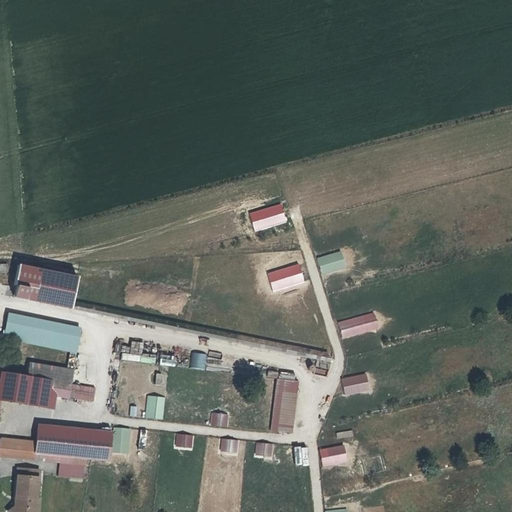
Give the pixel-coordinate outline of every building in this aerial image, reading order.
[(478,212),(454,218),(458,235),(483,229),(478,212)] [(266,269),(302,258),(298,241),(261,252),(266,269)] [(17,264),(11,298),(70,310),(76,276),(17,264)] [(468,298),(490,293),(486,275),(464,281),(468,298)] [(67,342),(0,335),(0,359),(65,366),(67,342)] [(263,337),(262,349),(328,360),(330,348),(263,337)] [(117,341),(117,360),(137,360),(137,341),(117,341)] [(190,369),(205,369),(205,353),(190,353),(190,369)] [(139,363),(154,362),(154,355),(139,355),(139,363)] [(159,355),(159,364),(174,365),(174,356),(159,355)] [(351,395),(377,389),(372,372),(347,378),(351,395)] [(165,385),(165,374),(154,374),(154,385),(165,385)] [(0,421),(46,426),(47,413),(85,416),(86,403),(61,400),(63,387),(19,382),(18,396),(0,394),(0,421)] [(288,383),(267,382),(264,434),(285,435),(288,383)] [(143,418),(161,420),(165,398),(147,395),(143,418)] [(210,427),(227,427),(227,413),(210,413),(210,427)] [(111,454),(128,454),(128,427),(111,427),(111,454)] [(174,447),(192,448),(193,435),(174,434),(174,447)] [(219,451),(236,453),(237,440),(220,438),(219,451)] [(253,442),(254,456),(272,456),(272,442),(253,442)] [(80,466),(81,444),(29,443),(29,455),(29,460),(29,464),(80,466)] [(102,445),(81,444),(80,466),(102,466),(102,445)] [(293,459),(300,458),(297,444),(290,446),(293,459)] [(318,448),(321,465),(347,462),(345,444),(318,448)] [(24,460),(0,459),(0,475),(24,476),(24,460)] [(294,462),(299,478),(305,476),(300,460),(294,462)] [(43,511),(43,510),(40,510),(40,483),(22,482),(23,491),(18,491),(20,511),(25,511),(24,511),(43,511)] [(452,508),(473,502),(468,484),(447,490),(452,508)]
